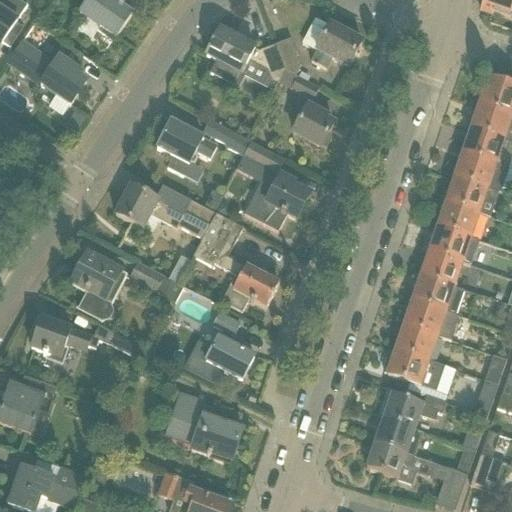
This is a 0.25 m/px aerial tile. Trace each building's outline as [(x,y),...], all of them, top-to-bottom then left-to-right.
[(0,0),(0,44),(2,46),(9,36),(16,26),(27,9),(13,0),(0,0)] [(121,6),(119,9),(106,0),(92,0),(80,18),(115,42),(132,17),(123,11),(125,8),(121,6)] [(511,1),(508,0),(484,0),(481,12),(511,22),(511,1)] [(23,31),(16,26),(9,36),(17,41),(23,31)] [(317,54),(311,65),(326,73),(331,64),(332,62),(349,71),(362,46),(330,29),(317,54)] [(255,53),(255,52),(220,33),(216,41),(213,40),(208,50),(210,51),(206,59),(217,65),(211,77),(235,90),(242,78),(262,89),(269,76),(272,85),(278,88),(278,87),(291,93),(298,80),(296,79),(285,73),(283,71),(274,49),(259,55),(255,53)] [(289,43),(276,48),(285,73),(296,79),(301,69),(291,43),(289,43)] [(83,59),(73,52),(65,65),(57,60),(52,66),(22,46),(8,66),(70,109),(87,85),(72,75),(83,59)] [(320,91),(298,80),(291,93),(313,104),(320,91)] [(511,90),(489,82),(480,107),(511,117),(511,90)] [(511,118),(511,117),(480,107),(472,131),(511,145),(511,118)] [(324,123),(325,120),(306,110),(293,136),(321,151),(323,149),(326,151),(331,141),(328,139),(334,128),(324,123)] [(76,138),(87,123),(76,115),(65,130),(76,138)] [(250,146),(232,137),(210,125),(204,137),(226,148),(225,150),(243,159),(250,146)] [(211,164),(218,151),(171,126),(157,152),(173,161),(167,172),(185,181),(197,157),(211,164)] [(464,156),(509,172),(511,164),(511,145),(472,131),(464,156)] [(284,163),(250,146),(243,159),(245,160),(245,161),(276,177),(284,163)] [(499,195),(500,196),(502,196),(510,173),(509,172),(464,156),(455,180),(499,195)] [(261,187),(244,217),(278,235),(288,218),(297,223),(298,220),(300,221),(306,211),(304,210),(310,199),(291,189),(293,186),(281,180),(274,194),(261,187)] [(455,180),(447,205),(479,216),(483,204),(494,208),(499,195),(455,180)] [(130,190),(116,218),(133,228),(141,232),(145,234),(145,233),(152,219),(160,223),(178,233),(179,230),(202,242),(203,243),(216,219),(214,218),(215,217),(191,205),(184,219),(155,203),(130,190)] [(203,206),(212,211),(217,202),(207,197),(203,206)] [(230,216),(228,208),(221,205),(215,217),(227,222),(230,216)] [(470,241),(479,216),(447,205),(438,230),(470,241)] [(203,243),(194,261),(212,271),(214,267),(236,279),(240,281),(233,294),(226,307),(226,308),(243,317),(249,303),(266,312),(279,288),(246,270),(245,271),(227,261),(242,233),(216,219),(203,243)] [(470,241),(438,230),(430,255),(462,266),(472,269),(480,244),(470,241)] [(430,255),(422,279),(453,291),(462,266),(430,255)] [(88,259),(72,288),(87,296),(78,313),(102,326),(110,323),(114,315),(111,307),(108,305),(115,292),(119,294),(120,292),(126,279),(88,259)] [(180,289),(192,266),(182,261),(170,283),(180,289)] [(140,268),(132,282),(176,306),(184,291),(180,289),(170,283),(170,284),(140,268)] [(464,295),(453,291),(422,279),(413,304),(445,315),(445,316),(456,319),(464,295)] [(413,304),(405,329),(437,340),(451,345),(459,320),(456,319),(445,316),(445,315),(413,304)] [(198,345),(184,372),(217,390),(224,376),(242,385),(255,360),(229,347),(233,340),(234,340),(240,328),(220,317),(213,329),(223,335),(220,342),(219,341),(213,353),(198,345)] [(42,323),(31,352),(48,358),(61,363),(65,352),(66,349),(86,356),(88,351),(96,354),(100,344),(113,349),(135,362),(141,351),(99,329),(93,342),(90,342),(91,341),(42,323)] [(396,353),(429,364),(437,340),(405,329),(396,353)] [(135,362),(156,373),(162,361),(141,351),(135,362)] [(388,363),(383,377),(388,378),(388,379),(420,390),(436,395),(445,370),(429,364),(396,353),(393,365),(388,363)] [(494,359),(489,375),(501,379),(507,364),(494,359)] [(10,388),(0,416),(0,427),(30,439),(39,414),(48,418),(53,404),(52,404),(56,392),(24,381),(21,391),(10,388)] [(491,408),(498,388),(486,383),(479,403),(491,408)] [(511,389),(505,388),(501,398),(511,401),(511,389)] [(211,458),(232,465),(243,434),(198,419),(203,405),(181,398),(167,439),(193,449),(191,454),(210,461),(211,458)] [(392,398),(383,422),(416,433),(421,420),(433,424),(435,425),(438,416),(442,418),(446,406),(445,406),(426,399),(423,409),(392,398)] [(511,417),(511,401),(501,398),(497,412),(511,417)] [(407,458),(415,461),(423,436),(416,434),(416,433),(383,422),(375,447),(407,458)] [(483,455),(488,457),(490,453),(495,455),(500,439),(490,435),(483,455)] [(375,447),(366,472),(398,483),(413,488),(418,476),(429,480),(433,467),(415,461),(407,458),(375,447)] [(465,451),(459,466),(470,470),(476,455),(465,451)] [(99,455),(89,482),(104,487),(114,461),(99,455)] [(483,494),(493,463),(481,459),(470,489),(483,494)] [(493,463),(483,494),(496,498),(506,468),(493,463)] [(21,471),(8,509),(16,511),(36,511),(40,502),(48,505),(58,509),(67,511),(74,511),(78,501),(78,500),(85,481),(59,472),(56,483),(34,476),(21,471)] [(445,511),(456,511),(468,479),(456,475),(449,473),(444,485),(436,509),(445,511)] [(166,476),(157,499),(173,505),(170,511),(229,511),(231,510),(191,495),(194,487),(166,476)] [(78,501),(74,511),(101,511),(102,510),(78,501)]
